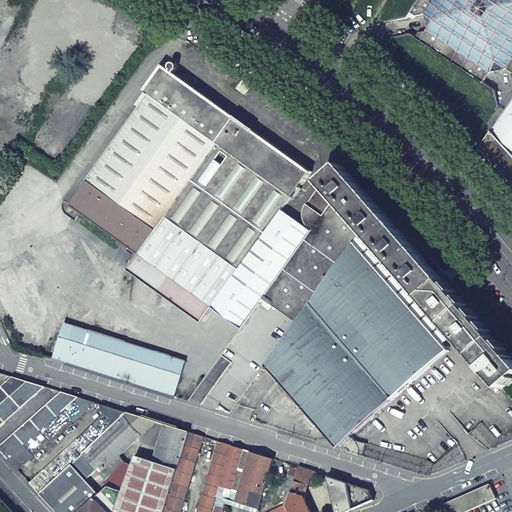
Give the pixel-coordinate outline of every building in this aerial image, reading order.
[(511,0),(419,0),(411,13),(416,16),(424,15),(427,31),(419,33),(416,37),(484,82),(490,73),(508,69),(511,72),(511,0)] [(392,56),(399,46),(390,40),(383,50),(392,56)] [(143,220),(224,107),(223,107),(222,109),(175,75),(179,69),(179,67),(179,65),(176,64),(175,64),(172,65),(169,70),(165,67),(147,93),(151,96),(89,181),(143,220)] [(246,78),(238,89),(245,95),(253,84),(246,78)] [(511,102),(493,132),(482,147),(481,149),(511,182),(511,102)] [(263,299),(313,231),(283,210),(293,195),(296,197),(302,189),(299,187),(302,183),(304,184),(312,172),(237,117),(235,118),(228,113),(229,111),(224,107),(143,220),(157,230),(139,254),(199,297),(213,306),(241,329),(263,299)] [(313,231),(263,299),(274,307),(296,323),(355,243),(364,230),(424,298),(449,276),(433,257),(428,262),(344,166),(323,183),(336,199),(313,231)] [(323,183),(308,204),(305,209),(304,212),(304,218),(306,222),(308,226),(309,228),(313,231),(336,199),(323,183)] [(355,243),(443,344),(455,334),(424,298),(364,230),(355,243)] [(293,327),(265,366),(329,439),(337,448),(449,351),(355,243),(296,323),(293,327)] [(128,270),(201,323),(207,314),(194,304),(199,297),(139,254),(128,270)] [(449,276),(424,298),(455,334),(503,390),(511,382),(511,357),(461,300),(466,295),(449,276)] [(194,304),(207,314),(213,306),(199,297),(194,304)] [(241,329),(189,401),(230,414),(237,404),(265,366),(293,327),(271,310),(274,307),(263,299),(241,329)] [(186,361),(65,323),(54,359),(174,397),(186,361)] [(0,407),(29,382),(14,377),(0,389),(0,407)] [(29,382),(0,407),(0,426),(46,387),(29,382)] [(63,392),(0,447),(0,450),(8,460),(79,398),(63,392)] [(8,460),(18,471),(96,403),(79,398),(8,460)] [(104,416),(30,484),(40,495),(84,455),(129,414),(100,404),(100,405),(104,416)] [(121,456),(157,422),(155,421),(129,414),(84,455),(98,470),(98,471),(100,474),(101,473),(101,474),(121,456)] [(190,433),(166,425),(156,461),(153,460),(152,461),(179,470),(190,433)] [(181,511),(204,437),(190,433),(179,470),(165,511),(181,511)] [(232,446),(219,442),(198,511),(212,511),(217,497),(232,446)] [(244,450),(233,446),(225,475),(235,479),(244,450)] [(237,502),(252,452),(244,450),(235,479),(225,475),(219,497),(225,499),(237,502)] [(252,452),(237,502),(255,508),(256,511),(259,511),(260,511),(259,509),(275,459),(252,452)] [(56,511),(82,511),(101,495),(87,480),(98,470),(84,455),(40,495),(56,511)] [(121,456),(101,474),(108,481),(127,463),(121,456)] [(165,511),(179,470),(152,461),(148,460),(138,456),(134,466),(124,493),(116,511),(165,511)] [(124,493),(134,466),(127,463),(108,481),(106,483),(110,487),(124,493)] [(311,511),(305,498),(309,485),(315,479),(317,473),(300,467),(297,478),(291,498),(289,505),(289,506),(291,511),(311,511)] [(297,478),(288,475),(282,496),(291,498),(297,478)] [(348,511),(375,501),(370,491),(328,477),(337,511),(348,511)] [(445,505),(447,511),(467,511),(497,499),(490,485),(445,505)] [(101,495),(82,511),(116,511),(124,493),(110,487),(101,495)] [(217,497),(212,511),(224,511),(227,504),(225,499),(219,497),(217,497)]
